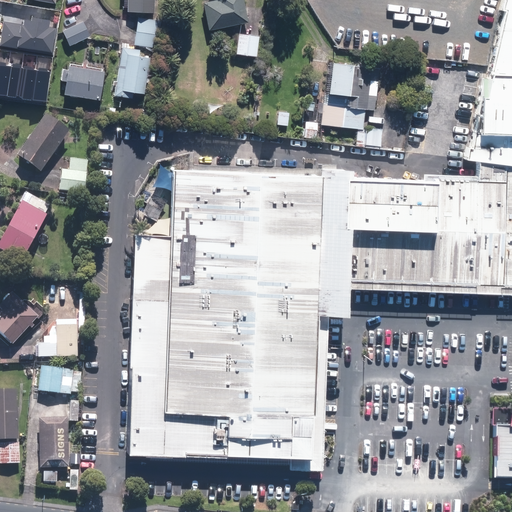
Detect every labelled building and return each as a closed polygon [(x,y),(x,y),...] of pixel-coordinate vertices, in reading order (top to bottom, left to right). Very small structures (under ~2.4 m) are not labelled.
[(132,234),(124,452),(147,453),(308,457),(313,277),(329,278),(511,284),(511,0),(501,0),(499,10),(501,10),(487,74),(483,97),(478,97),(476,132),(472,132),(469,147),(466,147),(463,159),(477,161),(476,180),(433,180),(169,169),(166,236),(132,234)] [(125,0),(125,13),(153,14),(153,0),(125,0)] [(201,4),(207,32),(247,23),(242,0),(216,0),(217,0),(201,4)] [(23,25),(4,22),(0,45),(53,55),(58,28),(50,27),(51,20),(33,17),(32,21),(24,20),(23,25)] [(134,33),(132,46),(156,50),(161,21),(137,17),(134,33)] [(83,22),(61,32),(68,47),(90,37),(83,22)] [(237,34),(234,55),(256,58),(259,36),(237,34)] [(120,47),(112,97),(131,100),(132,94),(144,96),(150,57),(139,56),(140,50),(120,47)] [(326,61),(318,125),(362,130),(364,109),(373,110),(377,78),(368,77),(369,67),(326,61)] [(104,70),(63,63),(60,81),(65,82),(62,95),(99,101),(104,70)] [(9,66),(0,64),(0,95),(5,96),(9,66)] [(22,67),(9,66),(5,96),(16,98),(16,96),(19,96),(22,67)] [(38,69),(22,67),(19,96),(19,97),(22,97),(22,99),(34,101),(38,69)] [(50,72),(38,69),(34,101),(47,102),(50,72)] [(207,104),(206,113),(223,114),(223,105),(207,104)] [(287,110),(278,110),(277,125),(286,125),(287,110)] [(44,117),(15,158),(39,174),(68,133),(44,117)] [(315,121),(303,121),(302,136),(314,137),(315,121)] [(67,170),(60,169),(58,192),(84,195),(88,162),(69,159),(67,170)] [(165,200),(150,193),(140,213),(154,221),(165,200)] [(25,194),(0,239),(0,251),(22,263),(51,208),(25,194)] [(308,457),(147,453),(147,458),(286,463),(286,467),(319,469),(320,438),(324,313),(341,314),(342,287),(511,293),(511,284),(329,278),(313,277),(308,457)] [(38,318),(11,294),(0,305),(0,310),(0,311),(0,337),(12,348),(38,318)] [(37,344),(37,359),(77,357),(76,326),(55,326),(56,337),(49,337),(49,344),(37,344)] [(72,371),(40,367),(37,393),(69,396),(72,371)] [(16,391),(0,391),(0,441),(17,441),(16,391)] [(511,412),(510,413),(510,409),(489,409),(489,427),(491,427),(491,479),(511,478),(511,412)] [(66,419),(37,419),(38,470),(67,470),(66,419)] [(20,444),(0,443),(0,467),(20,467),(20,444)] [(66,472),(43,471),(42,481),(65,482),(66,472)]
